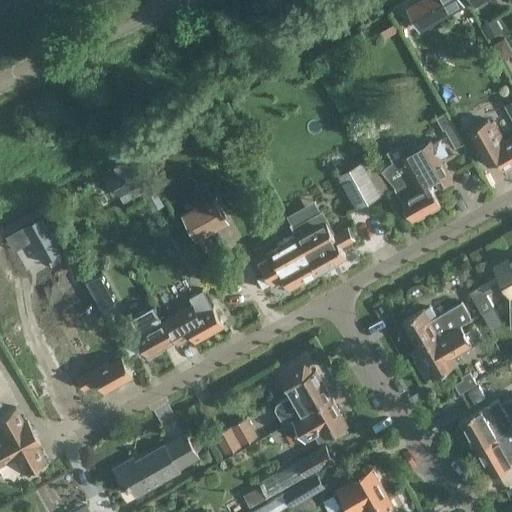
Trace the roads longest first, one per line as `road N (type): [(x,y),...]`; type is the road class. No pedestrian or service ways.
road 1 (residential): [(0,328),(43,404),(49,439),(68,453),(326,299)]
road 2 (residential): [(462,511),(326,299)]
road 3 (residential): [(326,299),(511,193)]
